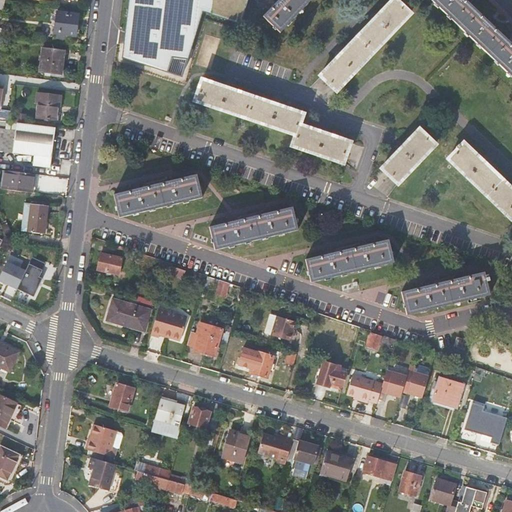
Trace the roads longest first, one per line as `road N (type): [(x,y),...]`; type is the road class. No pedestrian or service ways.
road 1 (residential): [(64,342),(511,473)]
road 2 (residential): [(77,216),(425,330),(511,308)]
road 3 (residential): [(92,106),(355,197)]
road 4 (residential): [(355,197),(373,134),(309,97),(232,69)]
road 5 (residential): [(64,342),(43,507)]
road 6 (residential): [(355,197),(511,251)]
road 7 (residential): [(77,216),(64,342)]
